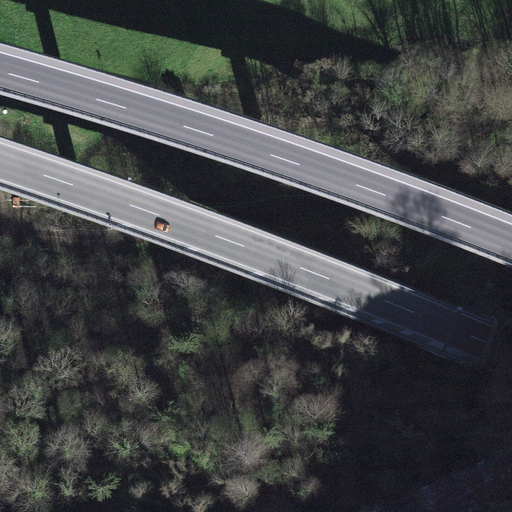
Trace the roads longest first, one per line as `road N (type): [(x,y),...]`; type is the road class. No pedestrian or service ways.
road 1 (motorway): [(0,162),(511,354)]
road 2 (motorway): [(511,243),(263,151),(0,71)]
